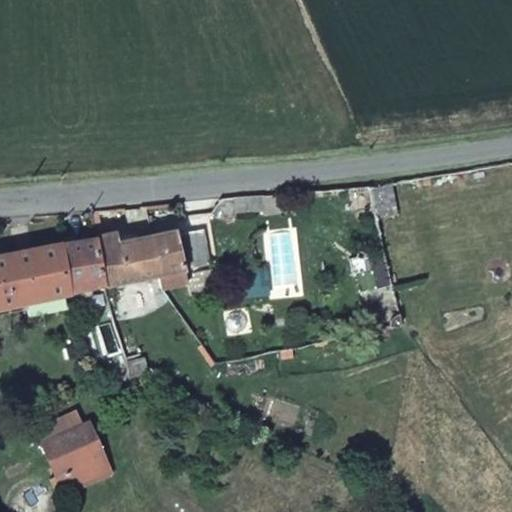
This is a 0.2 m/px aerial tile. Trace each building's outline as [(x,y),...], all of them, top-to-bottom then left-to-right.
[(113,227),(95,231),(104,284),(158,272),(150,234),(117,241),(113,227)] [(174,229),(150,234),(158,272),(183,267),(208,262),(201,227),(175,233),(174,229)] [(104,284),(95,231),(59,239),(65,292),(104,284)] [(0,306),(65,292),(59,239),(0,252),(0,306)] [(183,267),(158,272),(161,286),(186,281),(183,267)] [(107,453),(89,419),(42,441),(58,475),(107,453)]
